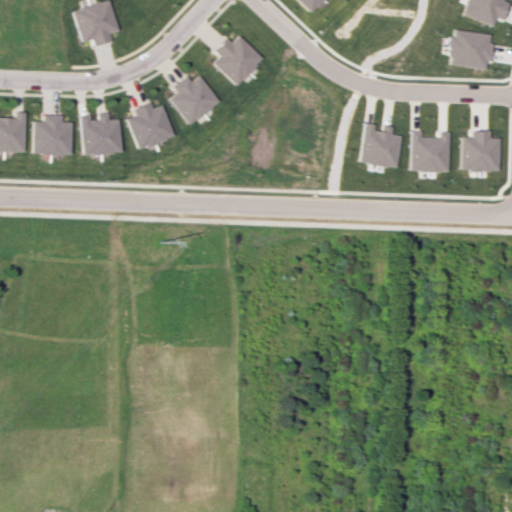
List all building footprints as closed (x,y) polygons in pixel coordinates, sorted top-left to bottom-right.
[(97,0),(103,0),(114,29),(78,41),(67,10),(97,0)] [(316,0),(305,12),(291,0),(316,0)] [(487,25),(491,16),(498,19),(504,2),(498,0),(461,0),(456,14),(487,25)] [(480,69),(481,60),(484,60),(488,34),(447,28),(442,64),(480,69)] [(233,34),(257,57),(230,84),(207,60),(233,34)] [(194,75),(214,101),(182,124),(163,98),(194,75)] [(157,104),(168,135),(134,148),(122,117),(157,104)] [(0,117),(19,118),(18,151),(0,150),(0,117)] [(65,121),(63,152),(25,150),(27,118),(65,121)] [(113,118),(115,150),(78,153),(75,121),(113,118)] [(396,135),(386,133),(387,126),(373,124),(358,122),(353,162),(391,167),(396,135)] [(444,131),(433,131),(433,137),(416,136),(416,130),(406,130),(405,170),(443,171),(444,131)] [(455,169),(493,170),(494,137),(484,137),(484,130),(466,130),(466,136),(456,136),(455,169)]
